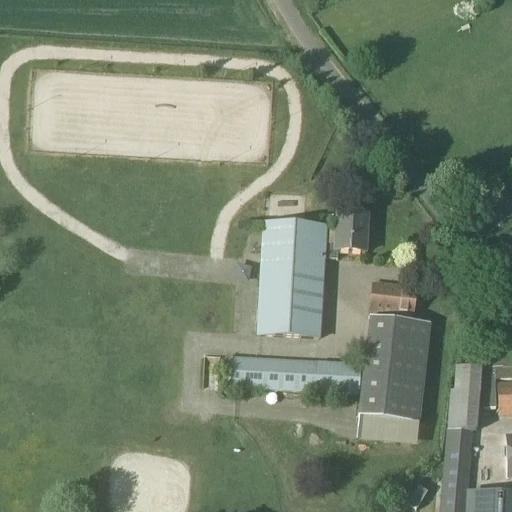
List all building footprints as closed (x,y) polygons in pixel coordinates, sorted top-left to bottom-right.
[(320,341),(325,245),(336,245),(335,253),(364,254),(366,216),(337,215),(336,230),(326,229),(326,227),(262,223),(256,338),(320,341)] [(373,285),(370,315),(412,319),(415,289),(373,285)] [(369,319),(359,418),(420,424),(429,325),(369,319)] [(196,388),(214,389),(215,356),(197,356),(196,388)] [(225,390),(358,398),(360,366),(227,358),(225,390)] [(476,432),(480,371),(455,368),(453,392),(449,392),(446,431),(445,431),(438,511),(465,511),(473,432),(476,432)] [(497,419),(511,417),(511,391),(496,392),(497,419)] [(511,511),(511,495),(469,494),(468,511),(511,511)]
